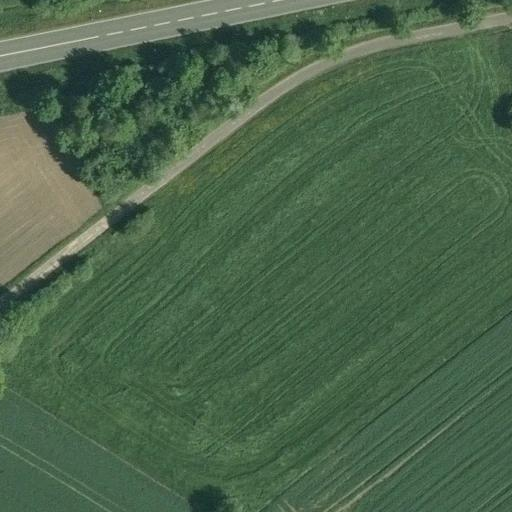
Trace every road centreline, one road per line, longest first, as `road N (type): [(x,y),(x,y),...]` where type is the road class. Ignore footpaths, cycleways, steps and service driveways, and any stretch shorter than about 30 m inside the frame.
road 1 (track): [(0,310),(338,59),(511,20)]
road 2 (primary): [(0,55),(277,0)]
